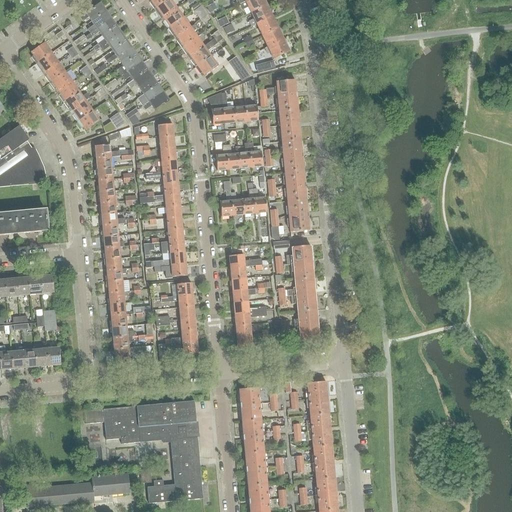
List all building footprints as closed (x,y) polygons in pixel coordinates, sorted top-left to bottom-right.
[(149,3),(154,9),(167,0),(149,0),(151,1),(149,3)] [(160,14),(163,18),(176,8),(170,0),(167,0),(154,9),(158,16),(160,14)] [(248,7),(251,13),(267,5),(264,0),(247,0),(239,4),(242,11),(248,7)] [(208,14),(209,14),(217,10),(214,3),(205,8),(204,8),(208,14)] [(89,17),(92,21),(101,15),(100,14),(102,12),(104,14),(106,13),(100,4),(87,14),(86,13),(79,18),(82,22),(89,17)] [(256,24),(272,17),(267,5),(251,13),(254,19),(248,22),(251,27),(256,24)] [(200,7),(194,12),(200,20),(207,16),(200,7)] [(163,22),(168,29),(183,18),(176,8),(163,18),(164,21),(163,22)] [(101,15),(92,21),(94,25),(88,29),(90,33),(111,19),(106,13),(104,14),(102,12),(100,14),(101,15)] [(209,20),(207,16),(200,20),(203,24),(209,20)] [(216,21),(219,28),(229,24),(226,17),(216,21)] [(272,17),(256,24),(262,36),(278,28),(272,17)] [(174,34),(176,37),(190,27),(183,18),(168,29),(172,35),(174,34)] [(114,29),(117,27),(111,19),(90,33),(93,37),(100,32),(102,36),(111,29),(111,28),(113,27),(114,29)] [(232,24),(223,28),(226,35),(235,31),(232,24)] [(100,48),(121,34),(117,27),(114,29),(113,27),(111,28),(111,29),(102,36),(105,40),(98,45),(100,48)] [(176,41),(182,48),(197,37),(190,27),(176,37),(178,40),(176,41)] [(278,28),(262,36),(268,47),(283,39),(278,28)] [(65,35),(62,31),(55,36),(58,40),(65,35)] [(211,36),(214,39),(220,35),(217,31),(211,36)] [(124,43),(127,42),(121,34),(100,48),(103,51),(109,46),(113,50),(122,44),(121,43),(123,41),(124,43)] [(220,35),(214,39),(217,44),(223,39),(220,35)] [(245,44),(252,40),(250,36),(243,39),(245,44)] [(188,53),(190,56),(204,47),(197,37),(182,48),(186,54),(188,53)] [(190,56),(192,59),(190,60),(195,67),(211,56),(207,51),(217,44),(214,39),(204,47),(190,56)] [(268,47),(264,49),(267,54),(270,53),(273,59),(289,51),(283,39),(268,47)] [(252,40),(245,44),(247,49),(255,45),(252,40)] [(108,65),(118,58),(131,48),(127,42),(124,43),(123,41),(121,43),(122,44),(113,50),(115,54),(106,61),(108,65)] [(31,57),(36,64),(51,53),(45,43),(31,53),(33,56),(31,57)] [(67,51),(69,55),(76,51),(73,47),(67,51)] [(131,48),(118,58),(123,65),(132,59),(131,58),(134,56),(135,58),(137,57),(131,48)] [(76,51),(69,55),(72,59),(78,55),(76,51)] [(42,69),(44,72),(58,63),(51,53),(36,64),(40,71),(42,69)] [(132,59),(123,65),(117,70),(121,77),(141,63),(137,57),(135,58),(134,56),(131,58),(132,59)] [(201,72),(204,76),(218,66),(211,56),(195,67),(200,74),(201,72)] [(235,57),(228,62),(232,67),(239,61),(236,56),(235,57)] [(45,76),(49,83),(65,72),(58,63),(44,72),(46,75),(45,76)] [(145,73),(148,71),(141,63),(121,77),(124,81),(131,76),(133,80),(142,73),(142,72),(144,71),(145,73)] [(264,63),(255,66),(257,73),(265,71),(264,63)] [(80,71),(83,74),(89,70),(87,66),(80,71)] [(244,68),(236,73),(240,78),(247,73),(244,68)] [(89,70),(83,74),(86,78),(92,74),(89,70)] [(144,71),(142,72),(142,73),(133,80),(127,84),(132,92),(152,77),(148,71),(145,73),(144,71)] [(56,89),(58,91),(72,82),(65,72),(49,83),(54,90),(56,89)] [(156,87),(158,86),(152,77),(132,92),(134,95),(141,91),(144,94),(153,88),(152,87),(154,86),(156,87)] [(279,112),(297,110),(295,80),(276,82),(279,112)] [(58,96),(63,102),(79,92),(72,82),(58,91),(60,94),(58,96)] [(153,88),(144,94),(144,95),(137,99),(142,106),(162,92),(158,86),(156,87),(154,86),(152,87),(153,88)] [(103,89),(96,93),(99,98),(106,93),(103,89)] [(69,108),(72,111),(85,101),(86,102),(90,99),(87,94),(82,97),(79,92),(63,102),(67,109),(69,108)] [(145,110),(152,106),(154,109),(163,102),(164,103),(168,100),(162,92),(142,106),(145,110)] [(224,124),(221,94),(207,99),(210,106),(217,106),(218,110),(211,111),(213,125),(224,124)] [(224,124),(235,123),(234,109),(227,109),(226,94),(221,94),(224,124)] [(72,115),(77,122),(92,111),(86,102),(85,101),(72,111),(74,114),(72,115)] [(258,121),(256,107),(256,106),(245,107),(246,122),(258,121)] [(235,123),(246,122),(245,107),(234,109),(235,123)] [(282,142),(300,140),(297,110),(279,112),(282,142)] [(99,121),(92,111),(77,122),(81,128),(83,127),(85,130),(99,121)] [(109,120),(116,129),(116,130),(127,126),(128,125),(119,112),(109,120)] [(158,126),(159,138),(173,137),(172,125),(158,126)] [(34,149),(33,149),(32,150),(28,142),(29,141),(20,127),(0,140),(0,187),(47,183),(46,179),(46,178),(46,176),(43,166),(36,151),(35,150),(34,149)] [(130,129),(119,132),(121,138),(131,137),(130,129)] [(119,132),(108,136),(110,142),(114,140),(121,138),(119,132)] [(224,135),(213,136),(214,144),(221,143),(225,143),(224,135)] [(159,138),(160,150),(174,148),(173,137),(159,138)] [(284,172),(303,170),(300,140),(282,142),(284,172)] [(253,143),(248,144),(250,168),(262,167),(261,152),(253,152),(253,143)] [(240,153),(238,154),(239,169),(250,168),(248,144),(244,144),(245,153),(240,153)] [(110,153),(109,146),(95,147),(95,148),(93,149),(94,153),(95,154),(96,158),(110,157),(121,157),(121,156),(127,156),(127,151),(110,153)] [(223,155),(215,156),(217,171),(228,170),(226,146),(225,146),(222,146),(223,155)] [(229,146),(226,146),(228,170),(239,169),(238,154),(236,154),(229,154),(229,146)] [(160,150),(161,161),(175,160),(174,148),(160,150)] [(95,164),(95,170),(111,168),(110,157),(96,158),(96,163),(95,164)] [(157,173),(162,173),(176,171),(175,160),(161,161),(161,167),(156,168),(157,173)] [(97,177),(98,181),(112,180),(111,168),(95,170),(96,176),(97,177)] [(287,202),(306,200),(303,170),(284,172),(287,202)] [(176,171),(162,173),(157,173),(151,174),(145,174),(145,178),(146,180),(163,179),(163,184),(177,183),(176,171)] [(97,187),(97,192),(113,191),(112,180),(98,181),(98,186),(97,187)] [(163,184),(164,196),(179,195),(177,183),(163,184)] [(248,190),(249,199),(242,200),(244,215),(255,214),(253,190),(248,190)] [(255,214),(266,213),(265,198),(258,198),(257,190),(253,190),(255,214)] [(99,199),(100,204),(114,202),(113,191),(97,192),(98,198),(99,199)] [(221,217),(232,216),(231,194),(230,191),(226,191),(226,201),(220,202),(221,217)] [(244,215),(242,200),(236,200),(235,193),(231,194),(232,216),(244,215)] [(139,198),(140,205),(165,202),(165,207),(180,206),(179,195),(164,196),(153,197),(139,198)] [(306,200),(287,202),(290,232),(308,230),(306,200)] [(99,209),(99,215),(115,214),(114,202),(100,204),(100,208),(99,209)] [(165,207),(166,219),(181,218),(180,206),(165,207)] [(15,213),(16,233),(23,233),(24,231),(29,230),(29,231),(34,230),(39,229),(40,231),(47,231),(45,211),(32,212),(32,210),(29,210),(29,212),(15,213)] [(16,233),(15,213),(1,215),(1,213),(0,212),(0,233),(4,233),(4,232),(8,232),(10,234),(16,233)] [(101,221),(102,226),(116,225),(125,224),(124,219),(116,220),(115,214),(99,215),(100,220),(101,221)] [(168,231),(182,229),(181,218),(166,219),(168,231)] [(101,232),(101,237),(117,236),(116,225),(102,226),(102,231),(101,232)] [(271,227),(270,227),(272,239),(274,241),(279,240),(278,226),(271,227)] [(168,231),(169,242),(183,241),(182,229),(168,231)] [(103,244),(104,249),(118,247),(119,248),(124,247),(123,242),(118,242),(117,236),(101,237),(102,243),(103,244)] [(169,242),(170,254),(184,252),(183,241),(169,242)] [(289,241),(273,243),(273,250),(289,249),(289,241)] [(293,264),(294,280),(313,278),(310,246),(291,248),(292,256),(285,256),(286,265),(293,264)] [(103,255),(103,260),(119,258),(119,248),(118,247),(104,249),(104,254),(103,255)] [(170,254),(170,260),(150,262),(151,267),(154,267),(160,266),(185,264),(184,252),(170,254)] [(244,267),(255,266),(262,266),(261,260),(244,262),(243,255),(228,257),(230,269),(244,267)] [(105,266),(106,271),(121,270),(119,258),(103,260),(104,265),(105,266)] [(154,273),(171,271),(172,277),(186,276),(185,264),(160,266),(154,267),(154,271),(154,273)] [(230,269),(231,280),(245,279),(244,267),(230,269)] [(105,277),(105,283),(122,281),(121,275),(126,274),(125,269),(121,270),(106,271),(106,276),(105,277)] [(51,276),(39,277),(41,293),(53,292),(51,276)] [(39,277),(27,278),(29,294),(41,293),(39,277)] [(27,278),(16,279),(17,295),(29,294),(27,278)] [(313,278),(294,280),(295,290),(296,297),(297,304),(297,312),(316,310),(313,278)] [(16,279),(4,280),(6,296),(17,295),(16,279)] [(231,280),(232,292),(246,290),(245,279),(231,280)] [(108,289),(108,294),(123,292),(122,281),(105,283),(106,288),(108,289)] [(178,297),(192,295),(191,283),(177,285),(178,297)] [(255,296),(255,295),(255,290),(255,289),(246,290),(232,292),(233,303),(247,302),(247,296),(255,296)] [(107,299),(108,305),(124,303),(123,297),(128,297),(127,292),(123,292),(108,294),(108,299),(107,299)] [(192,295),(178,297),(168,298),(168,299),(161,300),(161,303),(178,301),(179,308),(193,307),(192,295)] [(247,302),(233,303),(234,315),(266,312),(265,307),(248,309),(247,302)] [(109,311),(110,316),(125,315),(124,303),(108,305),(108,311),(109,311)] [(179,308),(180,320),(194,318),(193,307),(179,308)] [(316,310),(297,312),(298,320),(294,320),(295,329),(299,329),(300,344),(319,342),(316,310)] [(56,320),(55,311),(43,312),(43,316),(43,321),(56,320)] [(266,312),(234,315),(235,327),(250,325),(249,318),(266,316),(266,312)] [(109,322),(110,328),(126,326),(125,315),(110,316),(110,321),(109,322)] [(180,320),(181,331),(195,330),(194,318),(180,320)] [(43,321),(44,327),(44,332),(57,330),(56,320),(43,321)] [(235,327),(236,338),(251,337),(250,325),(235,327)] [(112,334),(112,339),(127,337),(126,326),(110,328),(110,333),(112,334)] [(181,331),(182,338),(171,339),(171,340),(171,344),(172,344),(172,345),(182,344),(182,343),(197,342),(195,330),(181,331)] [(269,340),(267,340),(268,351),(270,350),(277,350),(276,334),(269,335),(269,340)] [(128,348),(127,343),(133,342),(132,337),(127,338),(127,337),(112,339),(113,344),(111,344),(112,348),(113,349),(113,350),(128,348)] [(251,337),(236,338),(237,350),(252,349),(251,337)] [(183,355),(198,354),(197,342),(182,343),(182,344),(172,345),(172,344),(171,344),(165,345),(166,349),(183,348),(183,355)] [(165,345),(157,345),(158,356),(166,355),(166,349),(165,345)] [(128,348),(113,350),(114,355),(112,356),(113,359),(114,360),(114,362),(129,360),(128,354),(140,353),(139,352),(145,352),(145,347),(128,348)] [(58,348),(46,349),(48,366),(60,364),(58,348)] [(46,349),(34,350),(36,367),(48,366),(46,349)] [(34,350),(23,351),(24,368),(36,367),(34,350)] [(23,351),(11,352),(13,369),(24,368),(23,351)] [(11,352),(0,353),(0,360),(1,370),(13,369),(11,352)] [(309,416),(328,414),(325,382),(306,384),(309,416)] [(242,422),(261,420),(258,388),(239,390),(242,422)] [(68,420),(17,425),(22,472),(45,470),(49,511),(45,511),(105,511),(105,501),(93,502),(89,463),(155,457),(160,511),(197,511),(192,457),(200,456),(196,414),(164,417),(164,421),(69,430),(68,420)] [(328,414),(309,416),(310,421),(306,421),(307,432),(311,432),(312,448),(331,446),(328,414)] [(245,454),(264,452),(261,420),(242,422),(245,454)] [(331,446),(312,448),(315,480),(334,478),(331,446)] [(247,486),(266,484),(264,452),(245,454),(247,486)] [(334,478),(315,480),(318,511),(337,510),(334,478)] [(249,511),(268,511),(266,484),(247,486),(249,511)]
